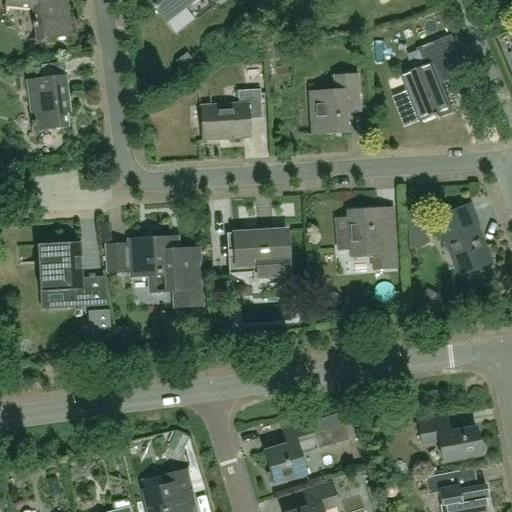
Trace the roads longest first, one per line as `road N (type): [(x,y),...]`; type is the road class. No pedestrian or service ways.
road 1 (residential): [(134,178),(158,183),(500,161)]
road 2 (unclassified): [(215,391),(500,351)]
road 3 (unclassified): [(0,423),(215,391)]
road 4 (residential): [(103,0),(123,156),(134,178)]
road 5 (residential): [(236,511),(215,391)]
